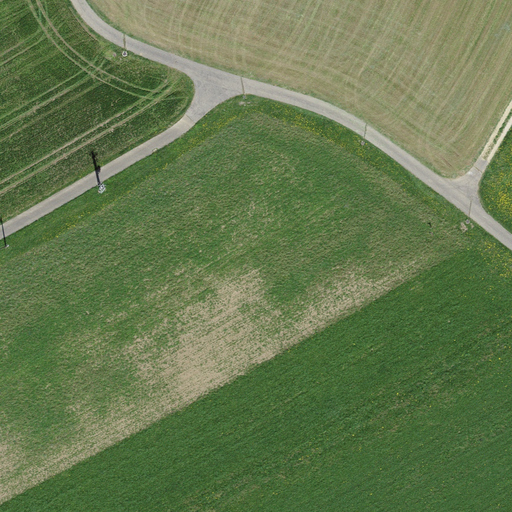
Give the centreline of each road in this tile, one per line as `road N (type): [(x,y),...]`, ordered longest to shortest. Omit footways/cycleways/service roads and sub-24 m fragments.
road 1 (track): [(511,239),(283,94),(206,82)]
road 2 (track): [(206,82),(175,137),(0,229)]
road 3 (track): [(206,82),(101,33),(79,0)]
